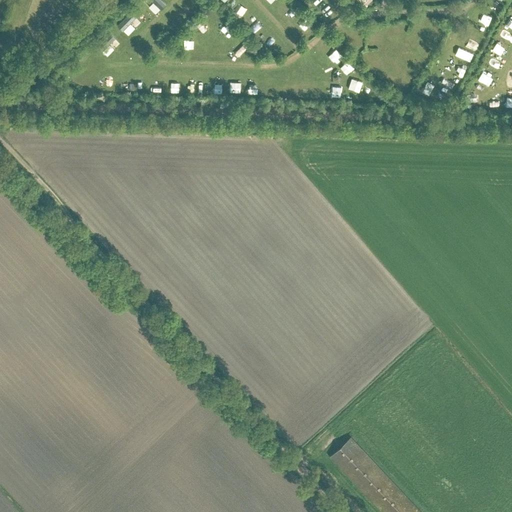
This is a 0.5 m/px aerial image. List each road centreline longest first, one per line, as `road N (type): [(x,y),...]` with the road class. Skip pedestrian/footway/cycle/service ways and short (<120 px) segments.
road 1 (track): [(0,139),(340,511)]
road 2 (track): [(176,0),(137,36),(139,55),(153,62),(274,64)]
road 3 (unclassified): [(0,104),(106,0)]
